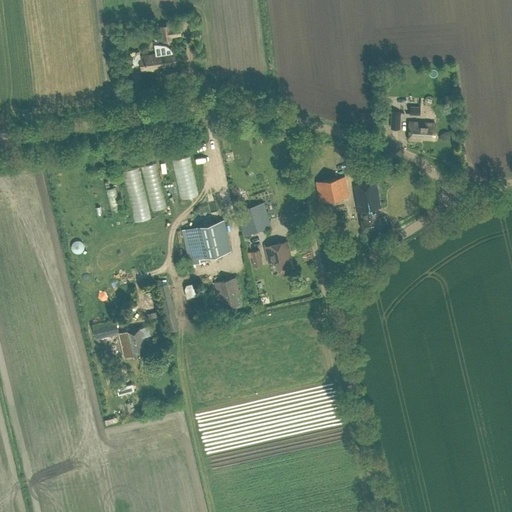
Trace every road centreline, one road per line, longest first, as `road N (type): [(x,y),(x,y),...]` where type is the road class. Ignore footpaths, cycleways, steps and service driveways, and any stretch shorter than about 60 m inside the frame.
road 1 (unclassified): [(454,201),(417,160),(239,105),(0,137)]
road 2 (unclassified): [(381,511),(338,332),(340,310),(379,253),(454,201)]
